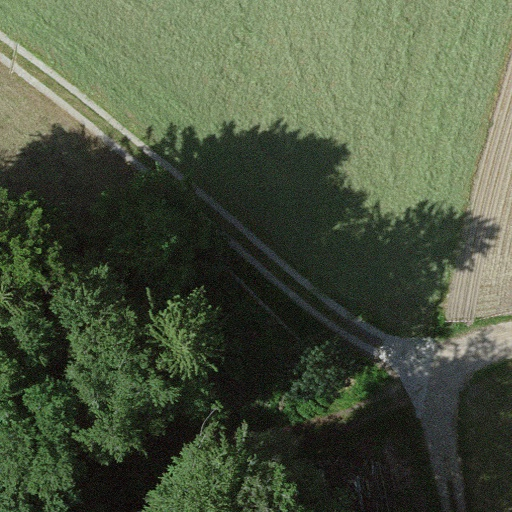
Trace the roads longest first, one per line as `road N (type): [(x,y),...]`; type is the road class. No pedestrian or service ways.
road 1 (track): [(0,49),(387,344),(438,364),(511,332)]
road 2 (track): [(438,364),(339,420),(0,484)]
road 3 (track): [(460,511),(438,364)]
